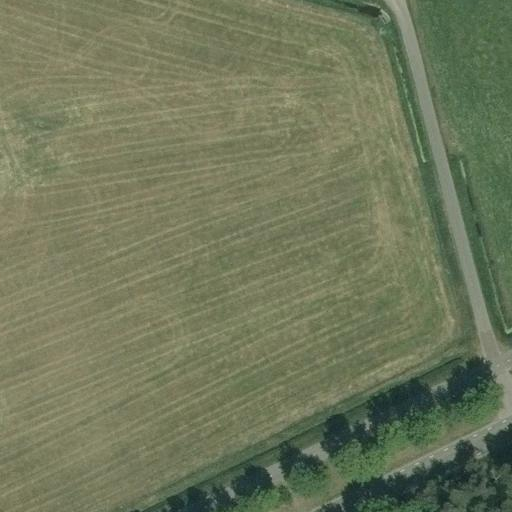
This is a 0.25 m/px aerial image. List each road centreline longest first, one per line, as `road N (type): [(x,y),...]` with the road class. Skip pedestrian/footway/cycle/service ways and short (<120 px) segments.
road 1 (unclassified): [(511,406),(492,367),(396,3)]
road 2 (tertiary): [(340,511),(511,428)]
